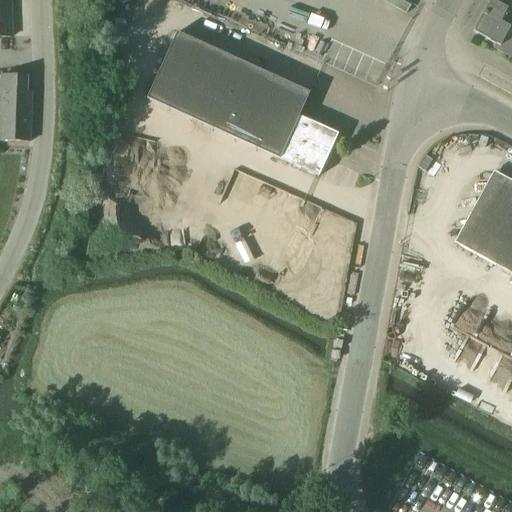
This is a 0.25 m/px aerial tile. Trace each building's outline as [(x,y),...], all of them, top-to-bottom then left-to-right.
[(0,0),(0,37),(12,37),(10,0),(0,0)] [(474,32),(498,46),(511,53),(511,12),(491,1),(474,32)] [(298,117),(309,94),(176,33),(149,100),(279,159),(298,117)] [(27,77),(2,76),(1,91),(0,91),(0,141),(31,142),(33,93),(27,92),(27,84),(27,77)] [(298,117),(279,159),(319,177),(338,135),(298,117)] [(460,248),(478,258),(511,276),(511,182),(499,176),(460,248)]
